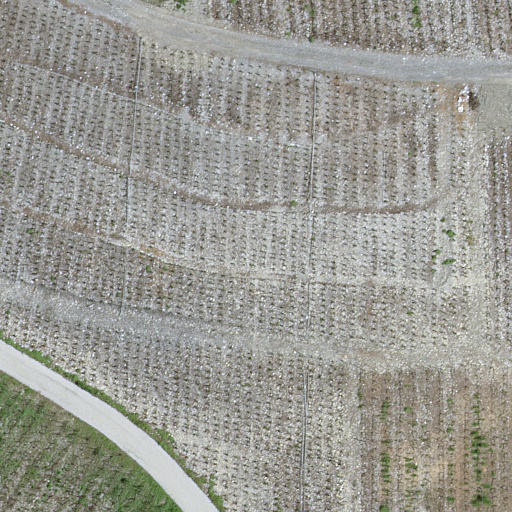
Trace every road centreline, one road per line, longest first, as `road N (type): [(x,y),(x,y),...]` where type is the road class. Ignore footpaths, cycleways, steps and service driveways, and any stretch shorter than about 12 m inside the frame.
road 1 (track): [(511,75),(188,36),(88,0)]
road 2 (unclassified): [(201,511),(117,429),(0,356)]
